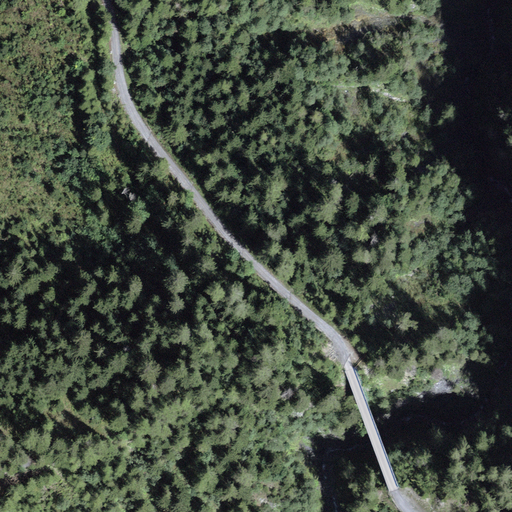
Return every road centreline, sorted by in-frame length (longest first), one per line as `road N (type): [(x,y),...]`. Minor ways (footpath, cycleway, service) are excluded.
road 1 (track): [(106,0),(133,115),(219,226),(338,342),(408,511)]
road 2 (track): [(134,511),(194,441),(240,356),(236,338),(143,212),(109,135),(83,0)]
